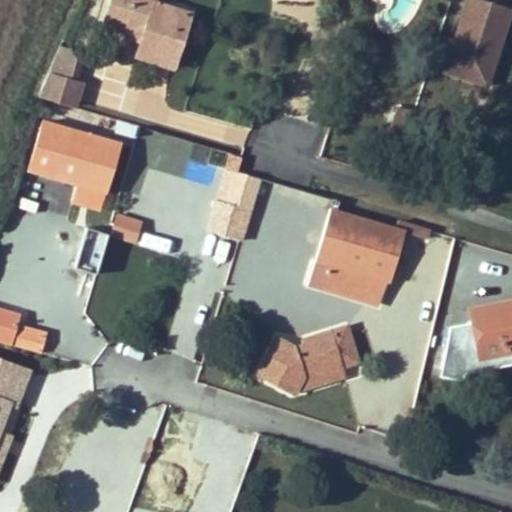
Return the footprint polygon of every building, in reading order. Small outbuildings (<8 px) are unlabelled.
[(173,68),(190,14),(154,3),(155,0),(111,0),(103,24),(134,34),(136,27),(144,30),(140,42),(136,56),(173,68)] [(490,74),(511,9),(484,0),(466,0),(454,39),(447,59),(490,74)] [(140,42),(144,30),(136,27),(134,34),(128,32),(126,38),(140,42)] [(447,59),(454,39),(439,35),(433,54),(447,59)] [(69,81),(78,52),(59,47),(47,75),(69,81)] [(490,74),(447,59),(433,54),(429,65),(443,70),(443,71),(486,85),(490,74)] [(71,107),(78,83),(69,81),(47,75),(38,97),(71,107)] [(403,141),(413,113),(413,111),(398,106),(388,136),(403,141)] [(135,136),(138,127),(118,121),(115,130),(135,136)] [(106,193),(120,144),(42,122),(28,171),(76,185),(71,201),(101,209),(105,193),(106,193)] [(234,168),(237,159),(230,157),(228,166),(234,168)] [(248,211),(258,177),(222,167),(204,228),(239,239),(248,211)] [(389,281),(404,231),(330,209),(307,285),(364,301),(371,276),(381,279),(389,281)] [(135,242),(140,223),(116,216),(110,234),(135,242)] [(430,230),(406,223),(404,231),(427,238),(430,230)] [(374,305),(381,279),(371,276),(364,301),(374,305)] [(511,351),(511,301),(469,310),(472,322),(449,327),(440,369),(463,374),(466,360),(479,358),(511,351)] [(0,341),(11,344),(19,316),(0,310),(0,341)] [(342,367),(357,362),(346,326),(301,340),(302,345),(295,348),(276,338),(257,374),(294,394),(295,392),(304,376),(319,371),(320,376),(342,369),(342,367)] [(481,367),(511,361),(511,351),(479,358),(481,367)] [(14,406),(28,371),(0,360),(0,423),(8,403),(14,406)] [(295,392),(345,377),(342,369),(320,376),(319,371),(304,376),(295,392)] [(462,381),(463,374),(440,369),(439,377),(462,381)] [(0,462),(10,437),(0,433),(0,462)]
